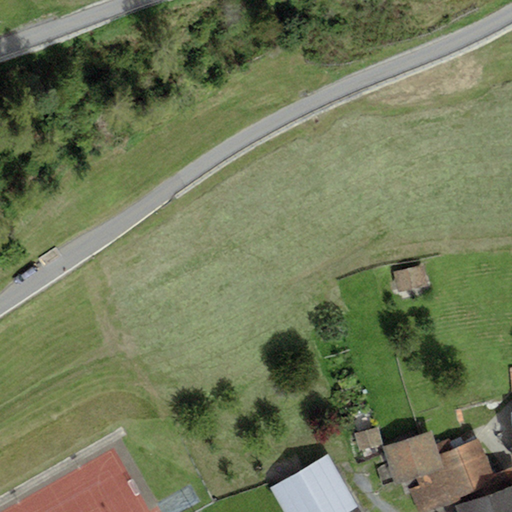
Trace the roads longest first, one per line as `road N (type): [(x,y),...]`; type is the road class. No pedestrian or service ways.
road 1 (unclassified): [(511,13),(290,111),(0,302)]
road 2 (unclassified): [(0,45),(122,0)]
